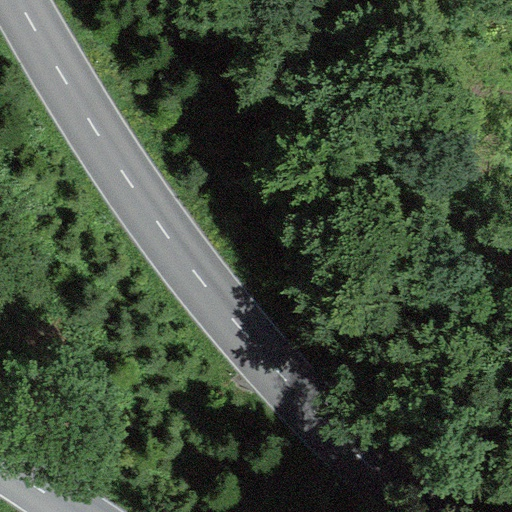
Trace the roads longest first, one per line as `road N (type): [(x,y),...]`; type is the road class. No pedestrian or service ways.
road 1 (tertiary): [(12,0),(200,290),(403,511)]
road 2 (track): [(0,376),(79,511)]
